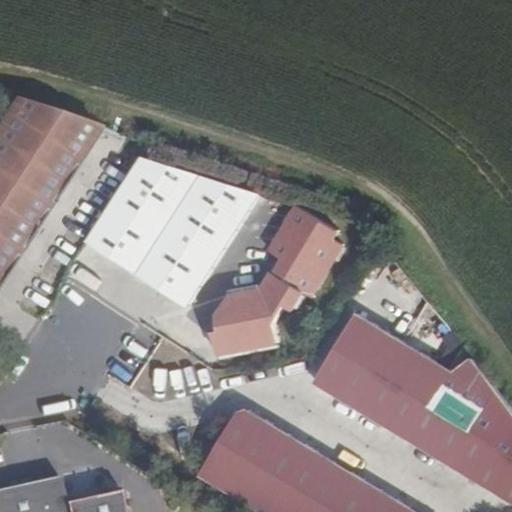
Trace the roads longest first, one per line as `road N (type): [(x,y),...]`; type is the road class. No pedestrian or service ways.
road 1 (track): [(0,82),(79,94),(335,176),(385,200),(416,229),(511,364)]
road 2 (unknown): [(55,371),(166,394),(288,387),(461,488)]
road 3 (unclassified): [(0,406),(32,400),(101,314)]
